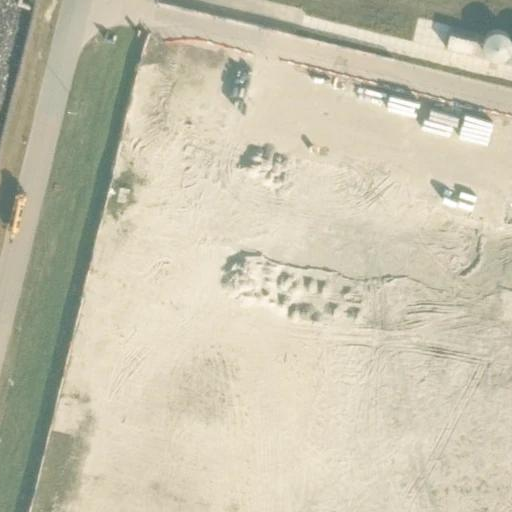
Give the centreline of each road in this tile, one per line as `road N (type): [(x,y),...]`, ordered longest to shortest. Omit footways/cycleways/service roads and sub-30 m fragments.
road 1 (unknown): [(229,56),(229,85),(170,300),(48,511)]
road 2 (unclassified): [(0,289),(70,0)]
road 3 (unknown): [(511,102),(229,56)]
road 4 (unknown): [(68,10),(217,40),(229,56)]
